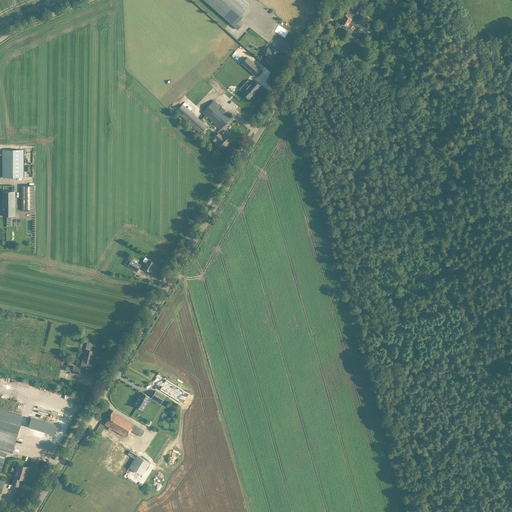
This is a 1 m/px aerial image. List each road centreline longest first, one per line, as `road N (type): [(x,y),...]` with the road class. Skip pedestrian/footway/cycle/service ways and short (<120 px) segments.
road 1 (tertiary): [(33,511),(339,0)]
road 2 (track): [(398,0),(387,34),(511,447)]
road 3 (track): [(457,0),(511,135)]
